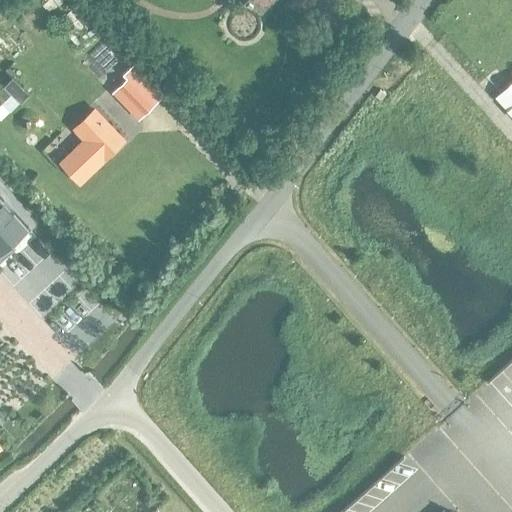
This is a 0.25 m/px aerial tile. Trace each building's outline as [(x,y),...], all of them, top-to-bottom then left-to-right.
[(128,77),(118,87),(143,114),(154,103),(128,77)] [(11,81),(3,89),(20,106),(28,97),(11,81)] [(511,111),(511,82),(497,96),(511,111)] [(0,89),(0,121),(16,105),(0,89)] [(123,139),(94,109),(75,126),(86,138),(62,161),(79,180),(123,139)] [(0,199),(0,248),(2,247),(2,237),(19,221),(0,199)]
